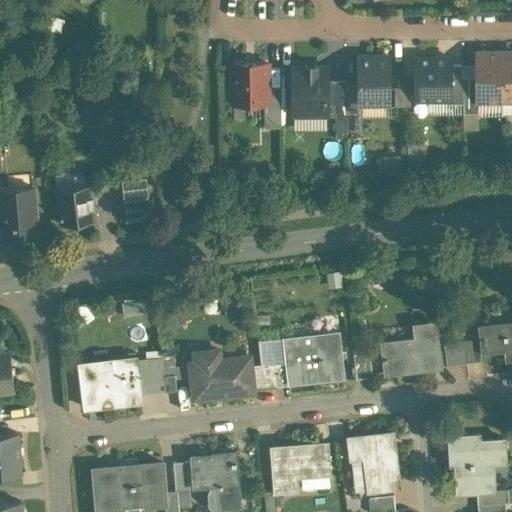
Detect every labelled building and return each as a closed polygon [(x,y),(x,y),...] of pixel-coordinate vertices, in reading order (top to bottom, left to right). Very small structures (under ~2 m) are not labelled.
[(503,98),(502,51),(478,51),(478,75),(478,98),(503,98)] [(511,51),(502,51),(503,98),(511,97),(511,51)] [(391,56),(358,56),(358,78),(358,101),(360,101),(392,100),(391,56)] [(451,56),(416,56),(416,98),(450,98),(452,98),(451,64),(451,56)] [(268,61),(234,61),(234,101),(268,101),(268,86),(268,61)] [(315,63),(315,65),(307,65),(307,63),(306,63),(306,65),(294,65),(295,113),(328,113),(329,113),(328,79),(328,65),(317,65),(317,63),(315,63)] [(463,75),(463,63),(451,64),(452,98),(450,98),(451,102),(464,102),(463,75)] [(478,75),(463,75),(464,102),(464,111),(478,111),(478,98),(478,75)] [(358,101),(358,78),(346,79),(346,114),(360,114),(360,101),(358,101)] [(346,79),(328,79),(329,113),(328,113),(328,115),(346,114),(346,79)] [(281,86),(268,86),(268,101),(268,126),(282,126),(281,86)] [(126,177),(131,218),(152,215),(147,174),(126,177)] [(93,182),(57,187),(61,223),(98,218),(93,182)] [(34,185),(0,188),(4,238),(38,235),(34,185)] [(417,337),(383,341),(387,371),(441,365),(436,321),(415,324),(417,337)] [(511,321),(481,325),(484,350),(507,347),(507,351),(511,350),(511,321)] [(340,330),(259,339),(261,363),(275,361),(275,362),(287,361),(289,382),(290,382),(345,376),(340,330)] [(481,360),(479,339),(465,340),(468,361),(481,360)] [(464,340),(439,343),(442,364),(466,361),(464,340)] [(10,352),(0,353),(0,374),(13,373),(11,351),(10,351),(10,352)] [(370,351),(354,353),(357,378),(373,376),(370,351)] [(163,357),(141,358),(144,392),(145,392),(145,390),(166,388),(166,390),(167,390),(165,375),(163,357)] [(248,357),(194,363),(197,393),(252,387),(249,364),(248,357)] [(138,372),(113,375),(111,359),(81,362),(86,406),(142,399),(138,372)] [(261,363),(249,364),(252,387),(252,389),(277,386),(275,362),(275,361),(261,363)] [(275,362),(277,386),(290,385),(290,382),(289,382),(287,361),(275,362)] [(13,373),(0,374),(0,388),(14,387),(14,388),(15,388),(13,373)] [(176,373),(165,375),(167,390),(178,389),(176,373)] [(18,432),(0,433),(0,473),(22,472),(18,432)] [(479,433),(450,435),(451,452),(456,452),(458,491),(478,489),(496,488),(496,487),(494,461),(507,460),(506,437),(480,439),(479,433)] [(402,485),(397,435),(352,436),(353,458),(369,457),(369,486),(402,485)] [(275,445),(277,492),(298,491),(297,477),(332,475),(330,442),(275,445)] [(237,452),(189,455),(191,483),(218,483),(220,508),(240,507),(237,452)] [(145,505),(167,503),(165,488),(163,460),(94,465),(97,511),(123,511),(123,501),(145,499),(145,505)] [(189,460),(174,461),(176,487),(176,489),(191,488),(189,460)] [(496,488),(478,489),(478,503),(509,501),(509,486),(496,487),(496,488)] [(178,511),(178,503),(176,489),(176,487),(165,488),(167,503),(167,511),(178,511)] [(192,502),(191,488),(176,489),(178,503),(192,502)] [(273,511),(278,511),(277,492),(265,493),(266,511),(273,511)] [(373,496),(374,511),(395,509),(394,494),(373,496)] [(22,511),(21,500),(0,501),(0,511),(22,511)] [(510,511),(509,501),(478,503),(478,511),(510,511)]
